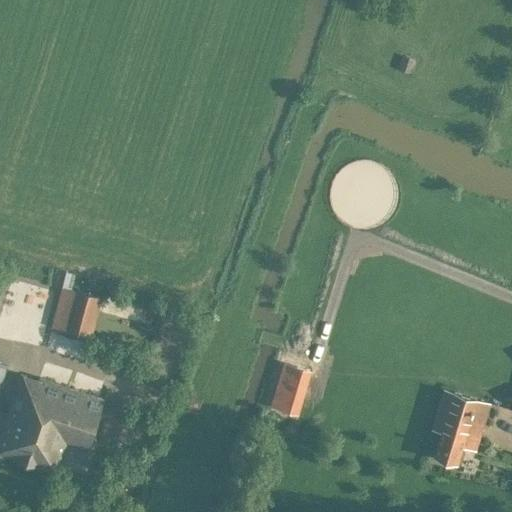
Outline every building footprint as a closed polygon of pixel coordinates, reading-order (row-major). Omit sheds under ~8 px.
[(410,38),(404,50),(416,56),(422,43),(410,38)] [(64,328),(91,335),(101,295),(75,287),(57,283),(46,322),(64,328)] [(109,285),(107,301),(147,306),(149,290),(109,285)] [(0,431),(0,452),(57,471),(67,442),(87,449),(104,397),(39,376),(38,378),(20,372),(0,431)] [(440,452),(463,459),(468,442),(481,446),(496,399),(460,388),(440,452)]
